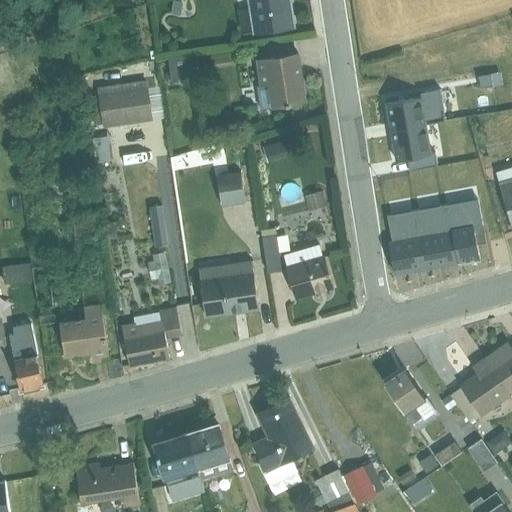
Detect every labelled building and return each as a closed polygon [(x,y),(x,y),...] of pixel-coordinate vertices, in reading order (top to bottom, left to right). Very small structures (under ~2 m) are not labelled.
[(182,16),(186,0),(185,0),(172,0),(169,12),(182,16)] [(247,0),(253,34),(294,27),(289,0),(247,0)] [(261,110),(305,104),(298,54),(256,60),(260,87),(257,87),(261,110)] [(168,58),(171,82),(181,81),(180,72),(192,71),(190,56),(168,58)] [(100,99),(90,101),(94,127),(151,118),(147,89),(100,95),(100,99)] [(382,98),(392,161),(406,159),(407,168),(434,164),(427,118),(443,116),(439,90),(382,98)] [(92,163),(111,160),(107,135),(88,137),(92,163)] [(290,139),(263,148),(268,162),(295,154),(290,139)] [(172,169),(221,164),(219,151),(171,156),(172,169)] [(216,165),(221,207),(246,205),(241,162),(216,165)] [(511,167),(496,172),(511,228),(511,167)] [(459,265),(480,261),(474,226),(469,227),(466,213),(479,211),(474,187),(454,190),(458,214),(416,223),(419,236),(408,238),(407,228),(386,232),(395,276),(458,264),(459,265)] [(322,192),(305,197),(309,212),(326,207),(322,192)] [(88,195),(90,216),(99,214),(96,194),(88,195)] [(178,199),(179,213),(193,211),(191,198),(178,199)] [(115,222),(106,223),(108,241),(118,239),(115,222)] [(275,228),(261,230),(268,273),(282,271),(275,228)] [(0,249),(0,255),(4,285),(33,281),(29,246),(0,249)] [(296,299),(334,288),(324,258),(323,258),(320,246),(283,257),(296,299)] [(171,283),(164,252),(153,255),(154,261),(147,263),(151,281),(157,279),(159,286),(171,283)] [(206,318),(259,310),(251,261),(199,269),(206,318)] [(142,280),(140,267),(117,272),(120,285),(142,280)] [(93,363),(109,361),(101,304),(83,306),(85,318),(60,321),(65,353),(75,352),(76,357),(91,354),(93,363)] [(56,324),(54,307),(38,310),(40,326),(56,324)] [(170,359),(166,340),(183,336),(177,307),(160,310),(160,312),(134,318),(135,324),(122,326),(130,367),(170,359)] [(21,391),(44,386),(30,324),(13,328),(15,334),(10,335),(21,391)] [(505,345),(484,359),(511,397),(511,396),(511,349),(509,351),(505,345)] [(477,374),(460,386),(482,417),(511,397),(484,359),(472,368),(477,374)] [(405,370),(384,385),(416,431),(438,416),(405,370)] [(289,399),(257,414),(268,436),(252,443),(261,462),(258,464),(268,485),(297,471),(292,461),(314,450),(289,399)] [(202,482),(233,472),(219,425),(187,435),(202,482)] [(454,442),(434,456),(441,466),(467,448),(471,445),(460,429),(450,437),(454,442)] [(204,492),(202,482),(187,435),(155,445),(172,502),(204,492)] [(500,437),(488,445),(494,454),(506,446),(500,437)] [(481,439),(471,445),(467,448),(484,473),(497,463),(481,439)] [(431,455),(419,462),(426,474),(439,466),(431,455)] [(124,510),(140,507),(134,463),(115,466),(116,472),(112,472),(111,467),(100,468),(99,463),(76,466),(82,503),(121,498),(124,510)] [(362,467),(342,477),(357,505),(376,496),(371,486),(378,483),(370,467),(363,470),(362,467)] [(326,503),(330,511),(332,511),(355,504),(342,477),(339,469),(315,481),(319,489),(316,491),(315,489),(307,493),(314,506),(317,505),(319,507),(326,503)] [(10,511),(6,481),(0,481),(0,511),(10,511)] [(427,482),(406,495),(412,504),(433,492),(427,482)] [(473,511),(506,511),(494,494),(484,501),(481,497),(469,506),(473,511)]
